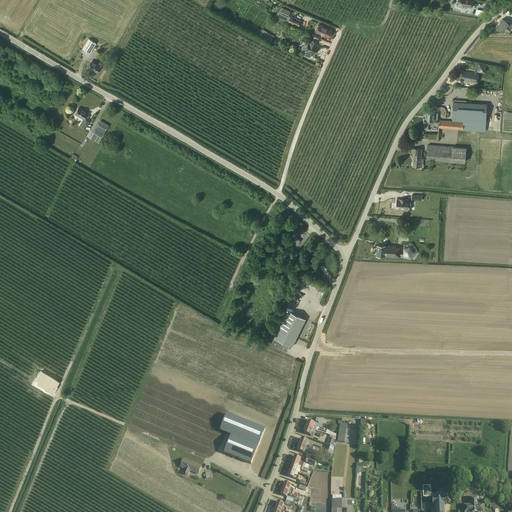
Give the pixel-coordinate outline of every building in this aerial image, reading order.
[(473,0),(471,0),(457,0),(457,4),(455,4),(455,8),(461,9),(461,7),(467,8),(467,7),(472,7),(473,0)] [(288,21),(290,17),(288,16),(291,11),(282,7),(279,13),(278,15),(280,16),(280,18),(287,21),(288,21)] [(291,16),(288,23),(298,27),(301,20),(291,16)] [(502,19),(497,26),(503,31),(505,29),(508,32),(511,28),(511,24),(510,23),(509,25),(502,19)] [(319,24),(316,32),(329,37),(332,30),(328,28),(319,24)] [(259,35),(270,42),(272,38),(261,31),(259,35)] [(313,36),(312,39),(310,44),(309,44),(306,50),(315,54),(317,48),(315,47),(319,39),(313,36)] [(89,39),(82,49),(90,54),(96,43),(89,39)] [(88,67),(88,69),(96,74),(101,66),(92,61),(90,62),(90,61),(87,66),(88,67)] [(485,73),(487,65),(479,63),(479,64),(476,64),(475,70),(477,70),(477,71),(485,73)] [(460,70),(458,80),(476,84),(477,83),(478,77),(477,74),(460,70)] [(466,101),(454,100),(452,121),(464,122),(463,130),(467,130),(485,131),(487,104),(466,103),(466,101)] [(78,108),(75,114),(84,119),(88,113),(78,108)] [(424,123),(424,125),(429,126),(429,123),(437,124),(438,120),(434,119),(434,113),(426,113),(425,118),(424,118),(424,123)] [(93,133),(90,139),(98,143),(101,138),(102,138),(106,131),(109,125),(100,120),(97,126),(93,133)] [(439,128),(463,130),(464,122),(452,121),(439,120),(439,128)] [(427,145),(426,160),(451,162),(465,163),(466,147),(427,145)] [(413,153),(412,166),(422,167),(423,159),(421,159),(422,149),(412,148),(411,153),(413,153)] [(396,209),(407,210),(408,202),(405,202),(405,201),(400,200),(400,201),(397,201),(396,209)] [(291,242),(297,246),(300,241),(295,237),(291,242)] [(414,247),(411,242),(404,245),(404,247),(404,257),(411,260),(417,251),(414,247)] [(376,255),(395,257),(396,246),(377,245),(376,255)] [(274,338),(272,342),(271,341),(269,345),(285,353),(286,350),(287,351),(290,345),(292,347),(293,345),(305,319),(287,311),(274,338)] [(227,414),(220,432),(231,436),(224,453),(251,465),(265,430),(238,419),(227,414)] [(308,421),(306,427),(312,430),(315,424),(308,421)] [(340,424),(337,442),(336,442),(335,444),(345,446),(345,444),(346,444),(349,426),(347,426),(340,424)] [(311,433),(314,434),(321,436),(322,434),(319,433),(312,430),(306,427),(303,434),(310,436),(311,433)] [(327,445),(333,447),(335,448),(336,443),(335,442),(335,440),(329,438),(327,445)] [(301,439),(299,445),(306,448),(308,442),(301,439)] [(306,448),(299,445),(297,451),(304,454),(305,451),(311,453),(311,454),(314,455),(314,453),(316,454),(321,455),(322,453),(313,450),(309,449),(306,448)] [(327,445),(324,453),(332,456),(332,455),(333,456),(334,451),(333,451),(334,448),(327,445)] [(295,457),(292,463),(308,469),(309,466),(302,464),(302,463),(299,462),(301,459),(295,457)] [(185,469),(183,474),(188,476),(190,471),(198,474),(201,467),(194,464),(183,460),(180,467),(185,469)] [(292,463),(290,470),(296,472),(297,469),(307,473),(308,469),(292,463)] [(290,470),(287,477),(293,479),(297,480),(299,481),(300,477),(298,477),(298,476),(295,475),(296,472),(290,470)] [(285,482),(283,489),(297,494),(298,492),(293,490),(293,489),(290,487),(291,485),(285,482)] [(203,484),(200,489),(207,493),(210,488),(203,484)] [(431,486),(423,486),(423,498),(431,497),(432,498),(432,494),(431,494),(431,486)] [(297,494),(283,489),(280,495),(286,497),(287,494),(290,496),(291,496),(292,495),(293,496),(293,497),(296,498),(297,494)] [(436,498),(432,494),(432,498),(433,499),(433,500),(433,505),(435,505),(435,511),(443,511),(443,505),(446,504),(445,496),(442,496),(442,498),(440,496),(438,496),(436,498)] [(464,511),(484,511),(484,505),(483,497),(478,497),(478,498),(470,499),(468,499),(468,502),(467,502),(467,506),(464,506),(464,511)] [(341,511),(342,510),(347,510),(346,511),(353,511),(354,500),(347,499),(347,501),(332,500),(331,511),(341,511)] [(498,511),(499,511),(498,511),(498,501),(490,501),(490,511),(489,511),(498,511)] [(278,502),(275,508),(284,511),(285,509),(286,507),(283,506),(284,504),(278,502)]
